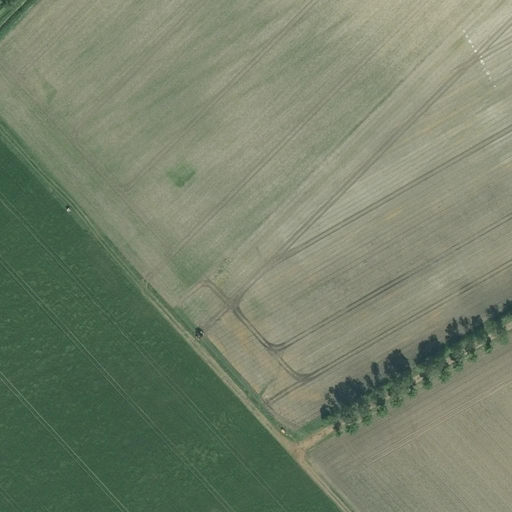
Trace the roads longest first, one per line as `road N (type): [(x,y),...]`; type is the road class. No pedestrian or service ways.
road 1 (track): [(0,128),(297,455)]
road 2 (track): [(511,330),(297,455),(349,511)]
